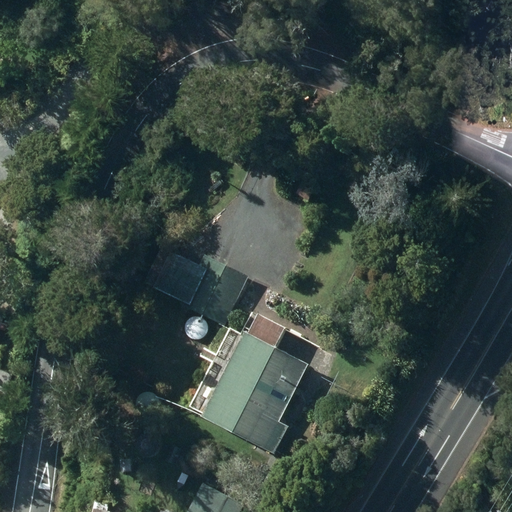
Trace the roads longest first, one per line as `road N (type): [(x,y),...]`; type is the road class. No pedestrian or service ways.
road 1 (unclassified): [(28,511),(111,178),(136,133),(174,91),(242,64),(313,70),(511,159)]
road 2 (primary): [(511,308),(389,511)]
